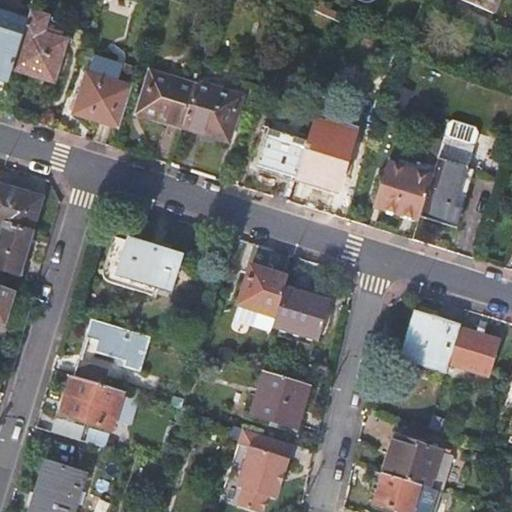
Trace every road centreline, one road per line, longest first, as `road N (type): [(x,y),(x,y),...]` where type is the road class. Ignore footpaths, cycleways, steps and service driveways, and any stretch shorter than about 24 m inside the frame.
road 1 (residential): [(0,464),(89,167)]
road 2 (residential): [(374,260),(89,167)]
road 3 (residential): [(316,511),(374,260)]
road 4 (residential): [(511,304),(374,260)]
